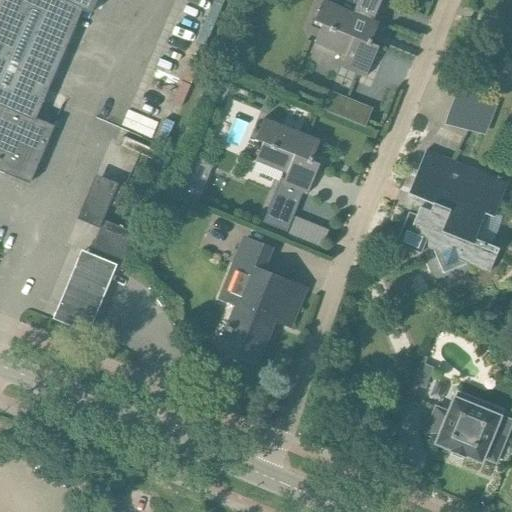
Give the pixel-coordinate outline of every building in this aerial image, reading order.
[(0,0),(0,103),(34,118),(80,10),(90,14),(95,0),(0,0)] [(372,21),(380,0),(341,0),(338,7),(321,0),(313,20),(321,23),(314,43),(345,55),(340,66),(365,77),(377,47),(369,44),(378,23),(372,21)] [(500,84),(507,69),(473,54),(466,69),(500,84)] [(364,127),(372,108),(330,91),(322,110),(364,127)] [(0,172),(28,184),(52,129),(53,126),(34,118),(0,103),(0,172)] [(306,195),(319,164),(311,161),(319,141),(263,118),(254,139),(262,142),(254,161),(285,174),(283,179),(281,185),(301,193),(306,195)] [(493,217),(506,183),(426,150),(408,193),(425,200),(422,207),(420,207),(417,215),(409,211),(395,243),(420,253),(423,246),(432,249),(442,273),(466,263),(488,272),(497,248),(473,239),(484,213),(493,217)] [(96,178),(80,217),(100,226),(109,205),(116,207),(123,190),(96,178)] [(279,178),(262,223),(272,226),(286,232),(290,221),(301,193),(281,185),(283,179),(279,178)] [(183,181),(177,194),(197,202),(202,189),(183,181)] [(113,266),(123,270),(128,256),(125,255),(134,233),(106,221),(92,253),(114,263),(113,266)] [(314,225),(305,246),(319,251),(327,230),(314,225)] [(289,326),(303,291),(261,274),(270,251),(245,241),(222,298),(238,305),(223,341),(242,349),(240,355),(255,361),(272,319),(289,326)] [(115,268),(80,254),(53,321),(88,335),(115,268)] [(489,339),(486,344),(492,347),(495,341),(489,339)] [(422,357),(407,396),(412,398),(417,386),(422,388),(423,389),(424,389),(432,368),(423,364),(426,358),(422,357)] [(434,407),(423,434),(436,439),(434,444),(451,451),(462,456),(480,463),(482,458),(494,463),(504,438),(492,433),(499,416),(501,410),(455,391),(453,397),(447,412),(434,407)]
